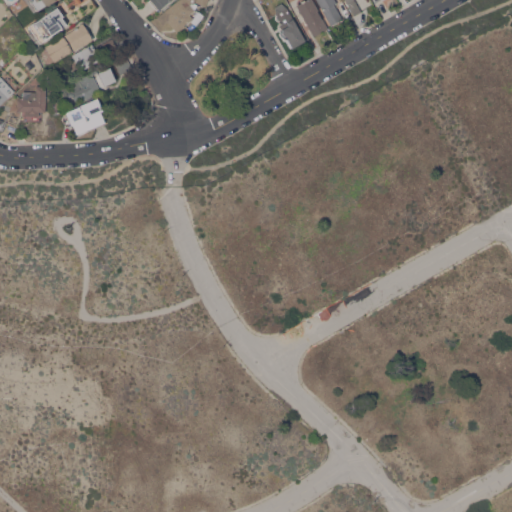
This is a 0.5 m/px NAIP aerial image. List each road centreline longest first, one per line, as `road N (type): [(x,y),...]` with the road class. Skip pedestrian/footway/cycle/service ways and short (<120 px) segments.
road 1 (residential): [(0,152),(83,152),(213,128),(443,0)]
road 2 (track): [(171,186),(185,244),(236,335),(409,511)]
road 3 (track): [(511,217),(260,363)]
road 4 (residential): [(237,0),(217,36),(161,69),(175,136)]
